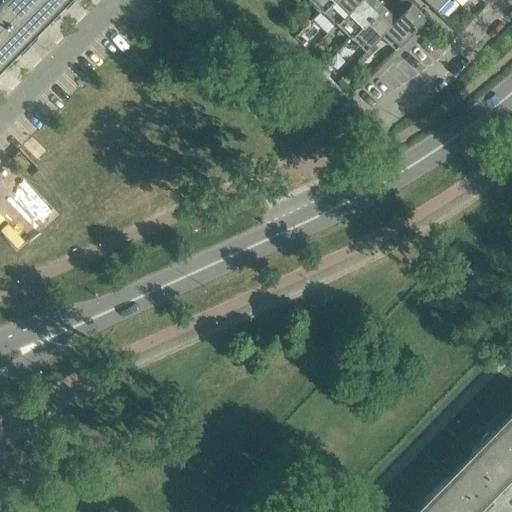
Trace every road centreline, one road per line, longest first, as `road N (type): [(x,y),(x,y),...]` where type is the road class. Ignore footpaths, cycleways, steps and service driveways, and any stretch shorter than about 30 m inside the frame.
road 1 (secondary): [(106,314),(335,209),(511,87)]
road 2 (residential): [(0,117),(115,0)]
road 3 (residential): [(415,92),(507,0)]
road 4 (secondary): [(0,375),(106,314)]
